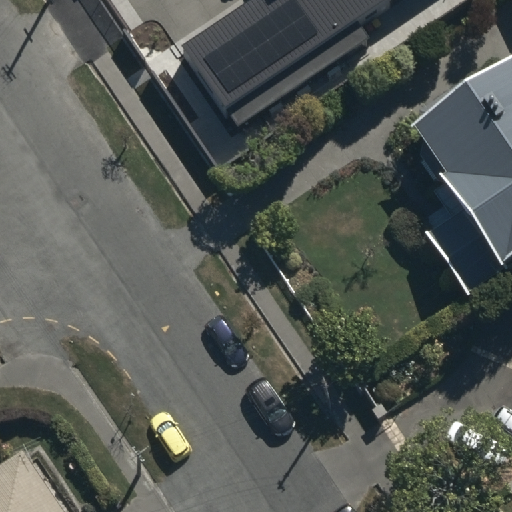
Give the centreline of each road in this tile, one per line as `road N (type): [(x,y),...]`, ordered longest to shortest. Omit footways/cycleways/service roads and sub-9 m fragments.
road 1 (residential): [(68,200),(282,511)]
road 2 (residential): [(0,98),(68,200)]
